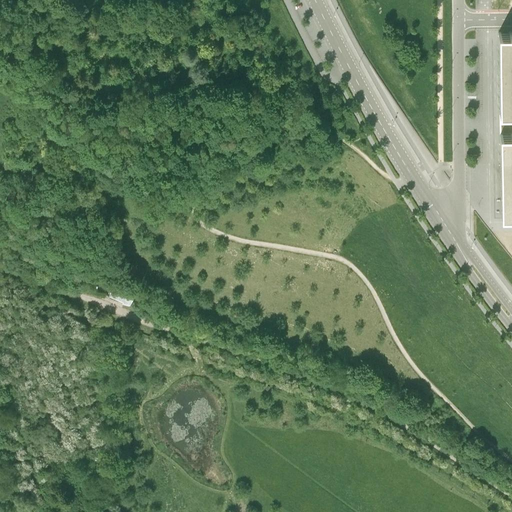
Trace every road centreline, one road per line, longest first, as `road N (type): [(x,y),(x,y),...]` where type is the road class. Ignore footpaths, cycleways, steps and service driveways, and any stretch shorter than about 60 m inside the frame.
road 1 (track): [(511,495),(325,384),(127,314),(0,256)]
road 2 (tertiary): [(436,209),(314,0)]
road 3 (unclassified): [(458,0),(458,178),(436,209)]
